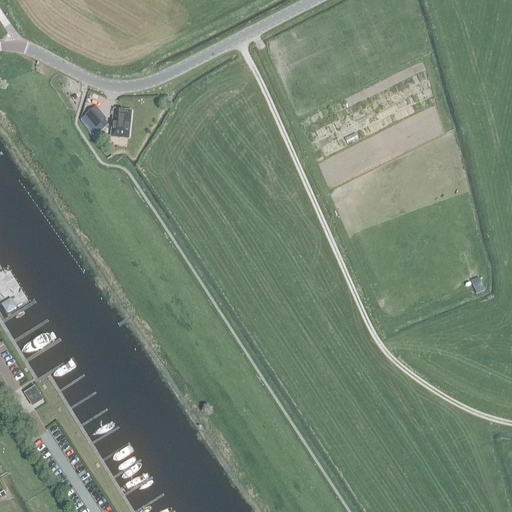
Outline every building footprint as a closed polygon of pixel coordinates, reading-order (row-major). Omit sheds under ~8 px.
[(104,121),(94,109),(85,116),(95,129),(104,121)] [(130,113),(114,111),(113,125),(112,138),(127,139),(128,127),(130,113)] [(98,135),(95,130),(89,134),(93,139),(98,135)] [(476,279),(468,282),(473,296),(482,292),(476,279)] [(7,314),(16,308),(11,299),(1,305),(7,314)] [(32,407),(39,403),(43,400),(35,386),(24,393),(25,395),(32,407)]
